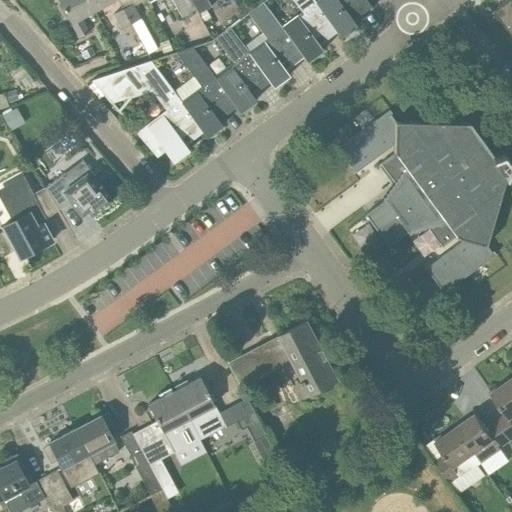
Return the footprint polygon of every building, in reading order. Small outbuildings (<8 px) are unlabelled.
[(95,11),(88,0),(58,0),(79,38),(88,33),(81,19),(95,11)] [(88,0),(95,11),(115,0),(88,0)] [(118,0),(123,9),(125,12),(131,23),(148,54),(157,50),(140,18),(134,6),(145,0),(118,0)] [(171,0),(181,19),(195,10),(189,0),(171,0)] [(189,0),(195,10),(198,15),(205,11),(212,8),(207,0),(189,0)] [(315,2),(313,0),(292,0),(302,12),(281,27),(281,28),(303,57),(307,61),(322,49),(320,45),(325,41),(337,32),(340,36),(315,2)] [(317,0),(315,2),(340,36),(356,24),(347,12),(353,8),(359,16),(372,7),(366,0),(317,0)] [(511,0),(508,0),(492,12),(497,18),(511,38),(511,0)] [(281,28),(281,27),(263,2),(247,14),(265,39),(248,52),(273,86),(289,74),(284,70),(303,57),(281,28)] [(125,12),(123,9),(113,15),(120,29),(131,23),(125,12)] [(202,23),(209,19),(205,11),(198,15),(202,23)] [(273,86),(248,52),(229,27),(214,39),(233,63),(214,77),(240,111),(256,99),(253,95),(270,82),(273,86)] [(171,51),(167,40),(159,43),(163,54),(171,51)] [(176,53),(201,86),(181,101),(207,135),(222,124),(219,121),(232,111),(237,107),(239,111),(240,111),(214,77),(206,67),(193,47),(176,53)] [(81,53),(85,60),(95,55),(91,48),(81,53)] [(151,61),(133,67),(93,80),(92,81),(110,103),(151,91),(166,111),(136,133),(157,157),(163,151),(172,161),(188,149),(186,145),(203,132),(206,136),(207,135),(181,101),(180,102),(173,92),(151,61)] [(104,96),(93,83),(89,87),(99,99),(104,96)] [(7,104),(18,100),(15,89),(3,93),(7,104)] [(25,123),(17,108),(3,115),(11,131),(25,123)] [(511,161),(504,152),(494,155),(470,123),(395,122),(390,114),(393,112),(390,109),(336,149),(338,152),(341,150),(355,169),(352,171),(354,174),(394,144),(395,153),(395,154),(381,165),(382,165),(395,183),(391,186),(392,187),(388,190),(389,191),(386,194),(386,195),(383,198),(384,199),(377,204),(378,205),(364,216),(366,218),(368,216),(388,244),(386,245),(387,247),(402,237),(408,233),(409,234),(413,232),(414,233),(418,230),(419,231),(422,229),(423,230),(427,227),(429,228),(430,228),(441,244),(440,245),(441,247),(456,236),(457,237),(463,240),(424,269),(427,272),(429,271),(442,289),(440,291),(443,294),(494,256),(486,246),(511,161)] [(67,172),(45,188),(58,210),(70,200),(81,215),(88,210),(91,215),(112,200),(101,186),(98,188),(90,178),(93,176),(82,161),(67,172)] [(58,210),(45,188),(32,194),(7,208),(14,221),(3,227),(20,258),(53,241),(41,219),(44,217),(45,219),(58,210)] [(420,265),(408,274),(412,279),(424,270),(420,265)] [(334,379),(305,322),(279,336),(280,338),(277,340),(270,344),(269,341),(227,363),(241,387),(291,360),(301,379),(289,386),(296,399),(334,379)] [(174,391),(200,440),(225,426),(225,427),(237,421),(241,429),(247,426),(254,441),(265,435),(247,400),(219,414),(201,377),(174,391)] [(511,378),(491,393),(504,412),(495,419),(510,440),(511,438),(511,378)] [(148,404),(165,437),(173,454),(200,440),(174,391),(148,404)] [(254,403),(260,414),(277,407),(272,395),(254,403)] [(510,440),(495,419),(485,426),(475,413),(456,427),(480,461),(510,440)] [(88,454),(94,465),(119,453),(113,440),(111,438),(120,433),(110,415),(102,419),(100,416),(75,429),(88,454)] [(480,461),(456,427),(436,442),(444,454),(434,460),(451,483),(480,461)] [(94,465),(88,454),(75,429),(50,442),(51,445),(43,449),(51,463),(59,459),(61,464),(57,466),(68,484),(97,470),(94,465)] [(162,490),(142,454),(132,433),(121,439),(131,457),(129,458),(150,496),(162,490)] [(154,448),(142,454),(162,490),(173,484),(161,461),(154,448)] [(0,492),(3,499),(2,499),(9,511),(18,511),(44,499),(50,511),(64,511),(62,507),(46,476),(33,483),(22,463),(18,465),(15,460),(0,468),(0,492)] [(56,471),(46,476),(62,507),(73,501),(56,471)]
